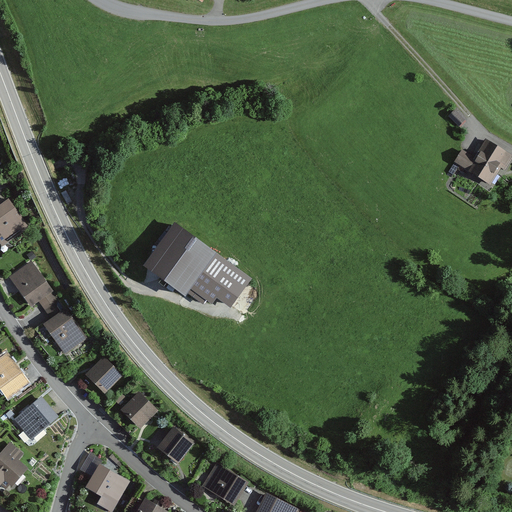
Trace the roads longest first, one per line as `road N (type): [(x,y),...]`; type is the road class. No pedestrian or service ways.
road 1 (trunk): [(0,72),(55,213),(137,348),(180,396),(248,448),(383,511)]
road 2 (track): [(0,189),(56,166),(78,167),(78,211),(131,284),(212,308)]
road 3 (unclassified): [(101,0),(215,22),(326,0)]
road 4 (residential): [(87,419),(47,376),(0,302)]
road 5 (residential): [(87,419),(198,511)]
